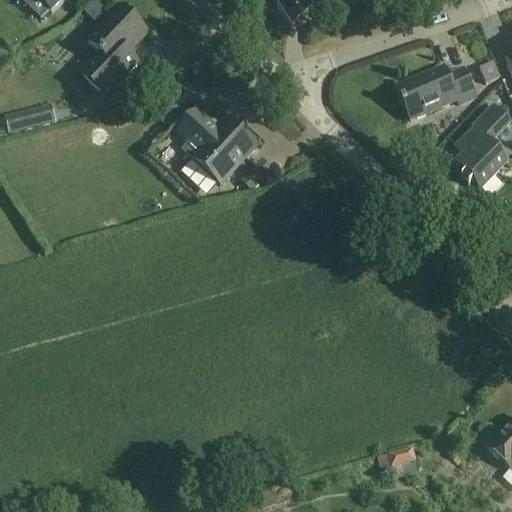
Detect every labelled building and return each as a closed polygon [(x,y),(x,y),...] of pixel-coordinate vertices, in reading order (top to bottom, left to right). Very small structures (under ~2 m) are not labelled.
[(36,0),(50,13),(62,0),(36,0)] [(316,0),(265,0),(291,25),(316,0)] [(348,0),(352,8),(375,0),(348,0)] [(138,63),(129,54),(146,36),(120,11),(88,44),(101,57),(84,74),(106,96),(138,63)] [(492,64),(479,70),(485,86),(499,80),(492,64)] [(475,100),(462,70),(446,77),(443,70),(416,82),(416,81),(394,90),(400,104),(402,109),(403,108),(410,123),(456,103),(458,107),(475,100)] [(9,139),(54,126),(49,109),(4,121),(9,139)] [(479,126),(455,150),(464,158),(455,167),(480,191),(506,164),(488,147),(493,142),(495,140),(497,138),(509,125),(493,109),(478,123),(480,125),(479,126)] [(126,113),(114,116),(116,124),(128,121),(126,113)] [(218,133),(196,113),(176,135),(188,147),(182,153),(220,188),(255,150),(227,123),(218,133)] [(252,195),(273,172),(262,161),(240,184),(252,195)] [(156,169),(146,178),(170,204),(180,194),(156,169)] [(511,425),(500,438),(499,437),(486,451),(511,474),(511,425)] [(397,454),(388,456),(392,469),(400,467),(397,454)] [(478,467),(465,486),(487,500),(500,481),(478,467)]
